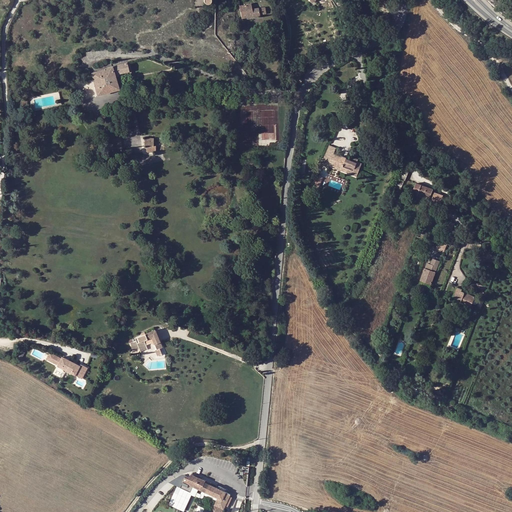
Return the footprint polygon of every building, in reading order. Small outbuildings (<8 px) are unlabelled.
[(252,3),(240,5),(242,17),(260,15),(259,8),(253,9),(252,3)] [(113,66),(92,73),(98,95),(119,89),(115,77),(119,76),(119,74),(129,71),(128,64),(128,63),(113,66)] [(132,73),(130,63),(128,64),(129,71),(119,74),(119,76),(132,73)] [(28,107),(28,105),(27,101),(21,100),(21,102),(21,105),(20,105),(21,109),(22,109),(23,111),(24,113),(29,110),(28,107)] [(120,137),(112,139),(114,149),(122,148),(120,137)] [(145,138),(145,146),(147,145),(146,150),(151,150),(156,150),(156,145),(153,146),(154,138),(145,138)] [(335,151),(336,148),(328,144),(323,158),(331,161),(330,163),(357,172),(362,161),(353,157),(353,159),(346,156),(345,158),(339,156),(340,153),(335,151)] [(330,163),(331,161),(323,158),(321,163),(329,166),(330,163)] [(405,181),(408,172),(401,169),(393,186),(400,189),(404,180),(405,181)] [(318,187),(322,177),(316,175),(312,185),(318,187)] [(433,189),(415,183),(411,194),(416,196),(428,200),(429,198),(431,198),(433,192),(432,191),(433,189)] [(435,193),(428,211),(434,213),(437,202),(440,203),(443,196),(435,193)] [(454,224),(444,219),(443,221),(440,221),(439,225),(442,226),(440,229),(449,233),(450,230),(451,231),(454,224)] [(499,257),(469,239),(467,243),(482,252),(497,261),(499,257)] [(497,261),(482,252),(480,256),(495,265),(497,261)] [(431,264),(429,269),(425,268),(425,267),(420,280),(431,284),(437,268),(438,262),(432,260),(431,264)] [(461,291),(462,289),(457,286),(450,300),(465,306),(466,303),(471,305),(475,297),(461,291)] [(134,338),(135,341),(129,343),(132,349),(138,349),(139,352),(146,349),(145,345),(150,343),(151,344),(152,345),(153,344),(155,349),(157,352),(159,351),(158,348),(161,347),(154,330),(145,334),(141,335),(134,338)] [(57,366),(81,379),(87,368),(81,364),(80,366),(62,357),(61,359),(50,353),(47,360),(58,365),(57,366)] [(431,388),(420,383),(418,389),(429,394),(431,388)] [(198,490),(217,499),(212,511),(207,509),(205,511),(222,511),(232,493),(226,490),(227,488),(192,472),(190,474),(189,473),(188,477),(185,475),(182,482),(193,487),(198,490)] [(182,482),(185,475),(182,475),(169,482),(177,487),(180,488),(182,482)] [(182,511),(184,511),(191,496),(195,498),(198,490),(193,487),(190,493),(180,488),(177,487),(169,506),(182,511)]
